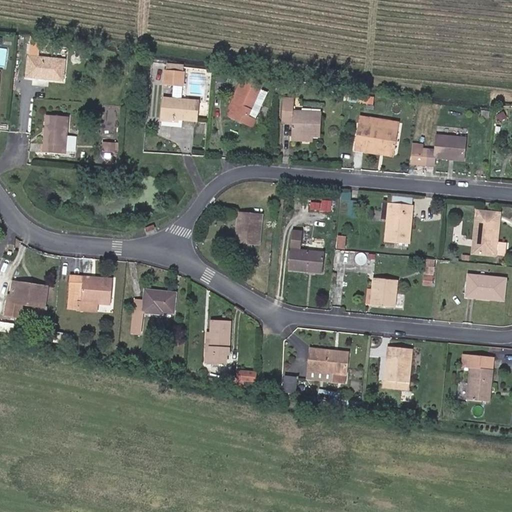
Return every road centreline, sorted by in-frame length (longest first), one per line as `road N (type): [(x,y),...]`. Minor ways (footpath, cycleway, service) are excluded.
road 1 (residential): [(175,253),(209,194),(242,170),(511,195)]
road 2 (residential): [(511,339),(271,316)]
road 3 (residential): [(175,253),(63,246),(15,221),(0,199)]
